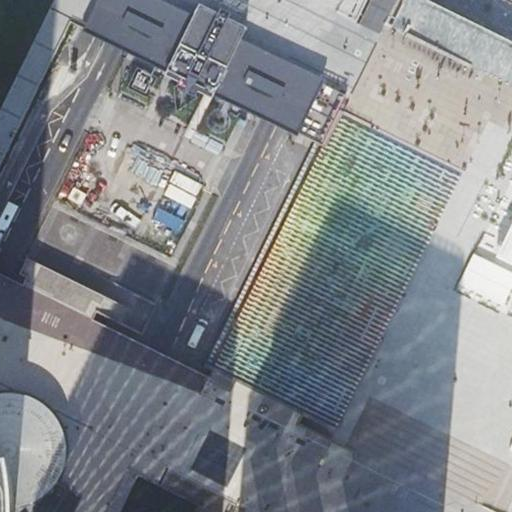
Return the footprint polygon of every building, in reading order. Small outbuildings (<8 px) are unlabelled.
[(103,0),(89,30),(297,132),(322,82),(241,42),(248,27),(201,4),(194,19),(154,0),(103,0)] [(297,132),(314,140),(316,138),(322,141),(338,108),(340,109),(341,107),(347,94),(322,82),(297,132)] [(316,138),(314,140),(322,144),(324,141),(340,109),(338,108),(322,141),(316,138)] [(511,223),(496,257),(511,264),(511,223)] [(53,484),(59,477),(64,461),(66,444),(62,430),(57,419),(50,409),(37,399),(18,392),(0,392),(0,457),(7,456),(12,481),(13,495),(13,506),(23,505),(27,503),(32,502),(41,497),(52,487),(53,484)] [(0,511),(13,511),(13,506),(13,495),(12,481),(7,456),(0,457),(0,511)]
